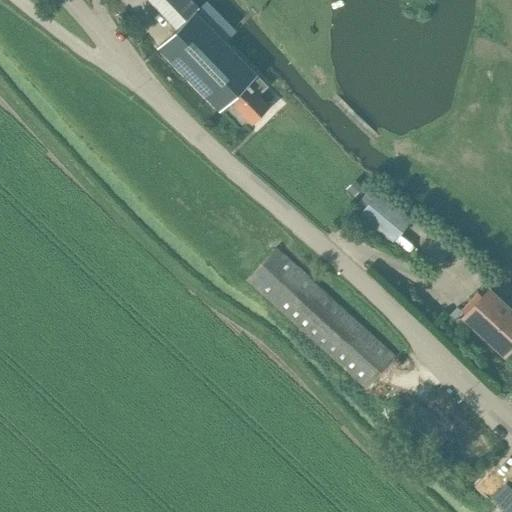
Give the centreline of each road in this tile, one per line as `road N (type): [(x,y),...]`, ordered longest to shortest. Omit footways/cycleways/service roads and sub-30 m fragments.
road 1 (tertiary): [(139,80),(501,420)]
road 2 (unclassified): [(139,80),(95,59),(18,0)]
